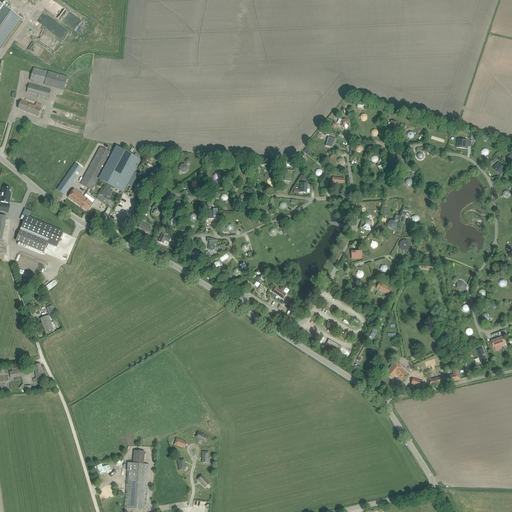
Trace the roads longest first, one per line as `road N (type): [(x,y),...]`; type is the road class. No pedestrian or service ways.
road 1 (unclassified): [(380,400),(234,302),(82,222),(32,184)]
road 2 (unclassified): [(32,184),(9,239),(13,277),(98,511)]
road 3 (unclassified): [(380,400),(511,371)]
